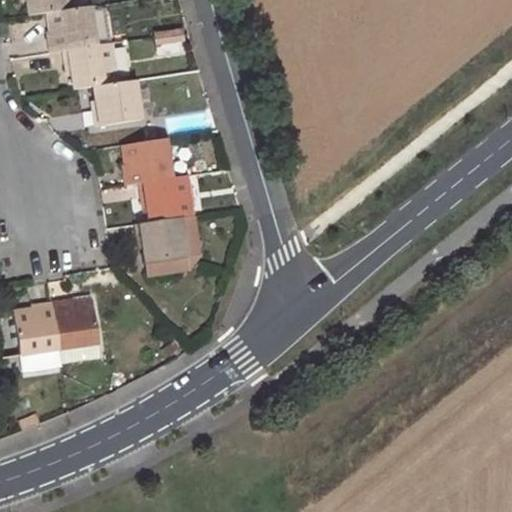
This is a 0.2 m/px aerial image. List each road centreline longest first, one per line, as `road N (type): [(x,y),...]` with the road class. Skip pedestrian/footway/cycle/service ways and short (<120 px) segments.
road 1 (tertiary): [(0,480),(147,418),(301,306)]
road 2 (unclassified): [(211,0),(301,306)]
road 3 (tertiary): [(301,306),(511,136)]
road 4 (residential): [(0,102),(22,251)]
